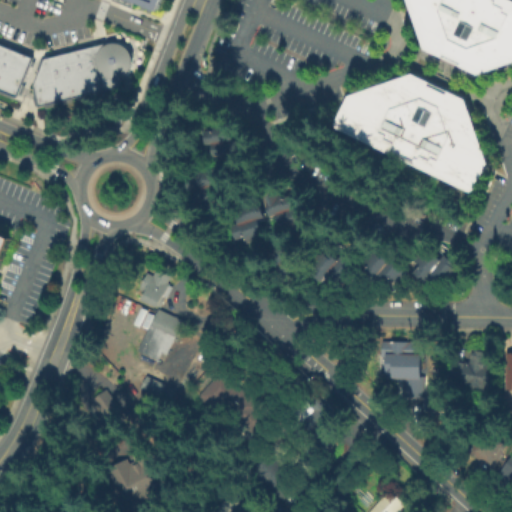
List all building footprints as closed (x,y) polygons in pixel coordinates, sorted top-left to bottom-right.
[(165,0),(161,13),(128,0),(165,0)] [(511,0),(411,0),(427,50),(479,75),(511,64),(511,0)] [(0,49),(2,44),(16,49),(0,90),(0,49)] [(111,48),(117,45),(124,45),(131,48),(136,53),(139,59),(139,66),(136,72),(131,77),(128,78),(126,88),(109,92),(98,48),(110,45),(111,48)] [(82,52),(98,48),(109,92),(93,96),(82,52)] [(0,90),(16,49),(40,58),(23,99),(0,90)] [(64,57),(82,52),(93,96),(75,101),(64,57)] [(40,88),(50,60),(64,57),(75,101),(45,108),(40,88)] [(351,96),(414,75),(467,99),(490,160),(475,192),(336,127),(351,96)] [(208,129),(229,128),(230,142),(240,142),(241,163),(227,164),(227,157),(215,158),(214,147),(209,148),(208,129)] [(192,172),(212,169),(214,186),(222,185),(225,206),(212,208),(211,201),(203,203),(201,189),(195,190),(192,172)] [(268,202),(291,195),(295,209),(302,207),(307,224),(283,231),(280,220),(274,222),(268,202)] [(259,217),(264,244),(246,247),(244,235),(234,237),(231,222),(238,221),(236,207),(256,203),(259,217)] [(0,237),(9,241),(0,264),(0,237)] [(264,256),(276,244),(286,253),(280,259),(290,270),(278,283),(267,273),(274,266),(264,256)] [(406,273),(398,282),(392,277),(386,284),(376,276),(372,281),(362,273),(381,251),(406,273)] [(430,258),(439,266),(445,260),(455,268),(441,286),(432,279),(428,283),(417,274),(422,267),(416,262),(424,253),(430,258)] [(313,272),(326,256),(334,263),(341,255),(352,264),(336,284),(326,276),(323,280),(313,272)] [(153,267),(168,274),(164,282),(166,283),(166,284),(168,285),(162,298),(159,296),(154,306),(137,298),(140,290),(135,288),(143,271),(150,274),(153,267)] [(156,307),(185,321),(175,342),(170,340),(164,353),(159,351),(155,359),(136,349),(156,307)] [(385,376),(385,344),(412,344),(412,376),(385,376)] [(456,382),(459,364),(472,365),(474,347),(488,349),(486,367),(496,368),(494,387),(456,382)] [(511,353),(504,353),(503,397),(511,397),(511,353)] [(142,374),(136,389),(167,403),(173,388),(142,374)] [(221,374),(267,413),(263,418),(267,422),(255,436),(232,417),(228,421),(201,398),(221,374)] [(119,409),(104,389),(92,398),(108,418),(119,409)] [(298,425),(314,412),(307,403),(315,396),(336,420),(312,441),(298,425)] [(493,468),(473,456),(486,434),(506,446),(493,468)] [(130,511),(110,475),(149,454),(169,490),(130,511)] [(284,504),(251,478),(269,454),(302,480),(284,504)] [(511,487),(498,476),(511,459),(511,487)] [(256,511),(214,511),(234,492),(256,511)] [(372,511),(389,492),(405,505),(399,511),(405,511),(411,505),(419,511),(372,511)]
